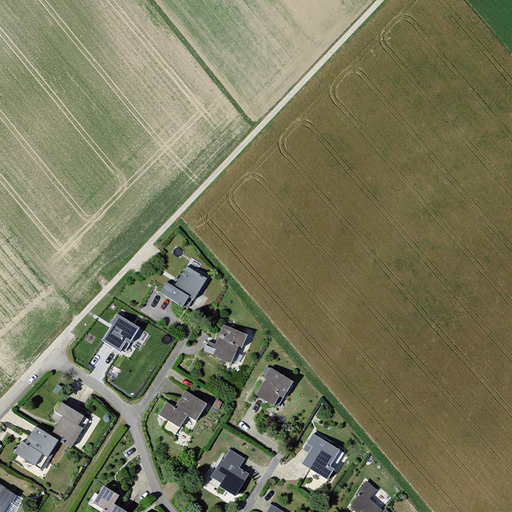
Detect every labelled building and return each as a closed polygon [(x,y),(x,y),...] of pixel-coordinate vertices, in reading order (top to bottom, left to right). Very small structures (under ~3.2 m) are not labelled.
[(165,280),(157,292),(190,312),(209,280),(185,266),(174,285),(165,280)] [(114,316),(99,344),(129,360),(144,332),(114,316)] [(206,352),(231,365),(247,335),(222,322),(206,352)] [(267,370),(253,397),(278,409),(291,383),(267,370)] [(206,404),(183,391),(173,409),(164,404),(157,417),(166,422),(162,430),(175,437),(186,417),(196,422),(206,404)] [(88,418),(61,402),(55,413),(62,417),(50,437),(70,448),(88,418)] [(55,442),(32,428),(15,456),(38,470),(55,442)] [(310,449),(301,464),(326,478),(332,468),(327,465),(336,449),(312,435),(307,444),(310,449)] [(218,486),(234,497),(248,475),(240,470),(247,460),(228,448),(211,474),(221,481),(218,486)] [(365,482),(348,508),(353,511),(380,511),(368,500),(377,491),(365,482)] [(0,485),(0,511),(7,511),(18,497),(0,485)] [(116,496),(101,487),(91,504),(102,510),(101,511),(124,511),(111,504),(116,496)] [(282,511),(267,503),(261,511),(282,511)]
